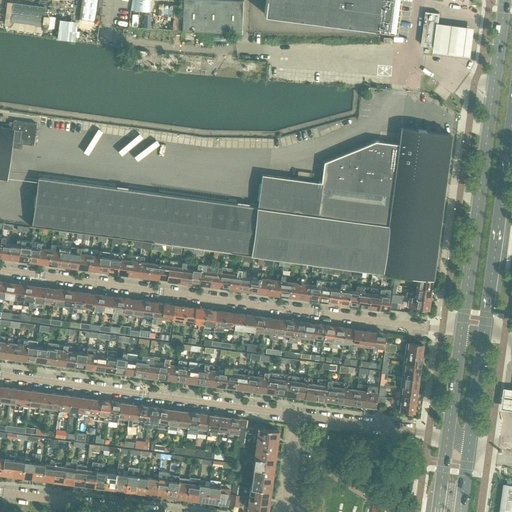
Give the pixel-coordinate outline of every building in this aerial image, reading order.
[(94,24),(99,25),(102,0),(82,0),(80,19),(94,21),(94,24)] [(150,0),(133,0),(133,10),(150,11),(150,0)] [(182,0),(182,31),(241,33),(242,1),(225,0),(182,0)] [(265,0),(264,14),(395,31),(399,0),(265,0)] [(13,3),(12,11),(14,12),(42,15),(43,16),(44,16),(45,7),(20,4),(13,3)] [(421,45),(423,45),(423,44),(434,46),(434,47),(435,47),(435,45),(434,45),(438,15),(439,15),(440,13),(438,13),(438,14),(427,12),(425,12),(421,45)] [(11,13),(10,22),(18,23),(35,25),(40,26),(42,17),(35,17),(31,16),(11,13)] [(450,26),(438,25),(434,53),(447,55),(471,58),(474,29),(450,26)] [(185,42),(197,42),(196,31),(185,31),(185,42)] [(6,122),(6,124),(0,123),(0,177),(5,178),(7,147),(8,141),(9,141),(8,146),(19,148),(19,143),(31,144),(34,123),(11,120),(11,122),(6,122)] [(398,274),(412,276),(432,279),(444,187),(451,135),(401,128),(399,144),(375,141),(324,162),(321,182),(262,175),(257,207),(38,178),(32,225),(212,249),(251,254),(394,274),(398,274)] [(0,257),(8,258),(9,244),(4,243),(5,238),(0,237),(0,257)] [(8,258),(18,260),(20,240),(16,239),(16,245),(9,244),(8,258)] [(18,260),(28,261),(31,241),(25,240),(25,241),(20,240),(18,260)] [(28,261),(38,262),(40,243),(36,242),(35,248),(30,247),(31,241),(28,261)] [(38,262),(48,264),(49,250),(44,249),(44,243),(40,243),(38,262)] [(48,264),(57,265),(60,245),(56,245),(55,250),(49,250),(48,264)] [(57,265),(68,266),(69,252),(70,247),(60,245),(57,265)] [(68,266),(77,268),(80,248),(70,247),(69,252),(68,266)] [(77,268),(87,269),(89,255),(83,254),(84,249),(80,248),(77,268)] [(87,269),(97,270),(100,251),(95,250),(95,256),(89,255),(87,269)] [(110,252),(104,251),(100,251),(97,270),(107,272),(110,252)] [(107,272),(117,273),(120,254),(110,252),(107,272)] [(117,273),(127,274),(129,260),(123,259),(124,254),(120,254),(117,273)] [(127,274),(137,276),(139,256),(136,256),(135,261),(129,260),(127,274)] [(137,276),(147,277),(149,263),(143,262),(144,257),(139,256),(137,276)] [(147,277),(157,278),(159,259),(155,258),(155,264),(149,263),(147,277)] [(157,278),(167,280),(169,266),(163,265),(164,260),(159,259),(157,278)] [(167,280),(178,281),(180,262),(175,261),(175,266),(169,266),(167,280)] [(178,281),(189,283),(191,263),(180,262),(178,281)] [(189,283),(199,284),(201,265),(191,263),(189,283)] [(199,284),(209,286),(210,271),(205,271),(206,265),(201,265),(199,284)] [(209,286),(219,287),(221,267),(217,267),(216,272),(210,271),(209,286)] [(219,287),(228,288),(231,269),(221,267),(219,287)] [(228,288),(238,290),(241,270),(231,269),(228,288)] [(238,290),(248,291),(250,276),(251,271),(245,270),(245,271),(241,270),(238,290)] [(248,291),(258,292),(261,273),(257,272),(256,277),(250,276),(248,291)] [(258,292),(268,294),(270,279),(264,278),(265,273),(261,273),(258,292)] [(268,294),(278,295),(281,275),(277,275),(276,280),(270,279),(268,294)] [(278,295),(288,296),(290,282),(284,281),(285,276),(281,275),(278,295)] [(417,282),(416,287),(430,289),(432,279),(412,276),(411,281),(417,282)] [(288,296),(298,298),(301,278),(296,278),(296,283),(290,282),(288,296)] [(298,298),(308,299),(310,285),(304,284),(305,279),(301,278),(298,298)] [(308,299),(318,300),(320,281),(316,280),(316,285),(310,285),(308,299)] [(318,300),(328,302),(330,287),(324,287),(324,281),(320,281),(318,300)] [(8,303),(12,303),(14,283),(4,282),(2,296),(9,297),(8,303)] [(328,302),(338,303),(340,284),(330,282),(330,287),(328,302)] [(17,298),(22,299),(24,285),(14,283),(12,303),(16,304),(17,298)] [(338,303),(347,304),(349,290),(349,285),(340,284),(338,303)] [(28,305),(32,306),(34,286),(24,285),(22,299),(28,300),(28,305)] [(41,307),(42,302),(44,287),(34,286),(32,306),(41,307)] [(347,304),(357,306),(360,286),(356,286),(355,291),(349,290),(347,304)] [(357,306),(367,307),(370,287),(360,286),(357,306)] [(48,308),(52,309),(54,289),(44,287),(42,302),(48,303),(48,308)] [(367,307),(377,308),(380,289),(370,287),(367,307)] [(406,296),(409,297),(429,299),(430,289),(416,287),(415,293),(406,292),(406,296)] [(56,304),(62,304),(64,290),(54,289),(52,309),(56,309),(56,304)] [(380,289),(377,308),(388,310),(390,290),(380,289)] [(68,311),(72,311),(74,292),(64,290),(62,304),(68,305),(68,311)] [(82,313),(82,307),(84,293),(74,292),(72,311),(82,313)] [(87,313),(91,314),(94,294),(84,293),(82,307),(88,308),(87,313)] [(96,309),(102,310),(104,296),(94,294),(91,314),(95,315),(96,309)] [(396,295),(392,294),(390,308),(396,309),(397,303),(401,303),(402,296),(399,295),(396,295)] [(107,316),(111,317),(114,297),(104,296),(102,310),(108,311),(107,316)] [(116,312),(122,313),(124,298),(114,297),(111,317),(115,317),(116,312)] [(429,299),(409,297),(408,306),(428,309),(429,299)] [(127,319),(131,319),(134,300),(124,298),(122,313),(128,313),(127,319)] [(136,314),(141,315),(143,301),(134,300),(131,319),(135,320),(136,314)] [(150,325),(150,322),(153,302),(143,301),(141,315),(147,316),(146,324),(150,325)] [(156,317),(161,318),(163,304),(153,302),(150,322),(155,323),(156,317)] [(166,324),(172,325),(175,305),(163,304),(161,318),(167,319),(166,324)] [(186,307),(175,305),(172,325),(173,325),(173,323),(183,325),(183,321),(184,321),(186,307)] [(189,327),(193,328),(195,308),(186,307),(184,321),(189,322),(189,327)] [(198,323),(203,324),(205,309),(195,308),(193,328),(197,328),(198,323)] [(202,329),(213,330),(215,311),(205,309),(203,324),(202,329)] [(222,332),(223,326),(225,312),(215,311),(213,330),(222,332)] [(228,333),(232,333),(235,313),(225,312),(223,326),(229,327),(228,333)] [(237,328),(243,329),(245,315),(235,313),(232,333),(236,334),(237,328)] [(248,335),(253,336),(255,316),(245,315),(243,329),(249,330),(248,335)] [(257,331),(263,332),(265,317),(255,316),(253,336),(256,336),(257,331)] [(265,317),(263,332),(263,337),(272,338),(275,319),(265,317)] [(277,333),(283,334),(285,320),(275,319),(272,338),(276,339),(277,333)] [(288,341),(292,341),(295,321),(285,320),(283,334),(288,335),(288,341)] [(297,336),(302,337),(304,323),(295,321),(292,341),(296,342),(297,336)] [(307,343),(311,344),(314,324),(304,323),(302,337),(308,338),(307,343)] [(316,339),(322,339),(324,325),(314,324),(311,344),(316,344),(316,339)] [(125,334),(129,335),(129,330),(130,327),(120,325),(120,327),(119,333),(125,334)] [(327,346),(331,346),(334,327),(324,325),(322,339),(328,340),(327,346)] [(331,346),(341,348),(343,328),(334,327),(331,346)] [(341,348),(351,349),(354,329),(343,328),(341,348)] [(356,344),(361,345),(363,331),(354,329),(351,349),(355,350),(356,344)] [(367,351),(371,352),(373,332),(363,331),(361,345),(368,346),(367,351)] [(373,332),(371,352),(375,352),(376,347),(382,348),(384,333),(373,332)] [(5,357),(15,358),(17,344),(11,343),(12,338),(7,337),(5,357)] [(15,358),(24,359),(27,340),(23,339),(17,339),(17,344),(15,358)] [(27,340),(24,359),(34,361),(36,347),(37,341),(31,340),(27,340)] [(385,340),(384,351),(388,352),(394,352),(395,345),(390,344),(391,341),(385,340)] [(166,350),(169,351),(170,343),(160,341),(160,347),(166,348),(166,350)] [(34,361),(44,362),(47,343),(43,342),(42,347),(36,347),(34,361)] [(406,342),(404,354),(421,356),(421,355),(422,354),(422,351),(422,349),(422,345),(406,342)] [(44,362),(55,364),(57,344),(47,343),(44,362)] [(55,364),(65,365),(67,345),(57,344),(55,364)] [(65,365),(75,366),(77,352),(70,351),(71,346),(67,345),(65,365)] [(75,366),(84,368),(87,348),(83,347),(82,353),(77,352),(75,366)] [(84,368),(94,369),(96,355),(97,349),(87,348),(84,368)] [(94,369),(104,370),(107,351),(97,349),(96,355),(94,369)] [(104,370),(114,372),(116,357),(110,357),(111,351),(107,351),(104,370)] [(114,372),(124,373),(126,353),(122,353),(122,358),(116,357),(114,372)] [(124,373),(134,374),(136,360),(130,359),(131,354),(126,353),(124,373)] [(404,354),(403,364),(419,367),(420,362),(421,361),(422,358),(421,357),(421,356),(404,354)] [(134,374),(145,376),(147,356),(142,356),(141,361),(136,360),(134,374)] [(145,376),(156,377),(158,363),(152,362),(153,357),(147,356),(145,376)] [(156,377),(166,379),(168,359),(164,359),(164,364),(158,363),(156,377)] [(166,379),(176,380),(177,366),(172,365),(172,360),(168,359),(166,379)] [(176,380),(186,381),(188,362),(178,360),(177,366),(176,380)] [(186,381),(196,383),(198,369),(192,368),(192,362),(188,362),(186,381)] [(196,383),(206,384),(208,365),(204,364),(203,369),(198,369),(196,383)] [(403,364),(401,376),(418,378),(418,377),(419,376),(420,373),(419,372),(419,367),(403,364)] [(206,384),(216,385),(218,371),(211,370),(212,365),(208,365),(206,384)] [(216,385),(226,387),(228,367),(224,366),(223,372),(218,371),(216,385)] [(226,387),(235,388),(237,374),(231,373),(232,368),(228,367),(226,387)] [(245,389),(248,370),(238,368),(237,374),(235,388),(245,389)] [(245,389),(255,391),(257,376),(251,376),(252,370),(248,370),(245,389)] [(255,391),(265,392),(268,372),(263,372),(263,377),(257,376),(255,391)] [(265,392),(275,393),(278,374),(268,372),(265,392)] [(275,393),(285,395),(287,375),(278,374),(275,393)] [(285,395),(295,396),(297,382),(291,381),(291,376),(287,375),(285,395)] [(401,376),(400,387),(416,389),(417,384),(418,384),(419,380),(418,379),(418,378),(401,376)] [(295,396),(304,397),(307,378),(303,377),(302,382),(297,382),(295,396)] [(304,397),(314,399),(316,384),(310,384),(311,378),(307,378),(304,397)] [(314,399),(324,400),(327,380),(323,380),(322,385),(316,384),(314,399)] [(324,400),(334,401),(337,382),(327,380),(324,400)] [(334,401),(343,403),(346,383),(337,382),(334,401)] [(343,403),(354,404),(356,390),(350,389),(351,383),(346,383),(343,403)] [(356,384),(356,390),(354,404),(364,405),(366,386),(356,384)] [(366,386),(364,405),(374,407),(376,392),(377,387),(366,386)] [(511,387),(504,386),(501,407),(511,408),(511,387)] [(3,401),(8,402),(10,388),(0,387),(0,389),(0,406),(2,407),(3,401)] [(400,387),(398,398),(415,400),(415,399),(416,398),(417,395),(416,394),(416,389),(400,387)] [(14,408),(18,409),(20,389),(10,388),(8,402),(14,403),(14,408)] [(23,404),(29,405),(30,391),(20,389),(18,409),(22,410),(23,404)] [(34,411),(38,412),(41,392),(30,391),(29,405),(34,406),(34,411)] [(47,413),(48,408),(50,393),(41,392),(38,412),(42,412),(47,413)] [(47,413),(57,414),(60,395),(50,393),(48,408),(47,413)] [(63,410),(68,410),(70,396),(60,395),(57,414),(62,415),(63,410)] [(385,396),(384,396),(378,395),(376,407),(384,408),(385,396)] [(67,416),(77,417),(80,397),(70,396),(68,410),(67,416)] [(82,412),(88,413),(90,399),(80,397),(77,417),(82,418),(82,412)] [(415,400),(398,398),(397,405),(395,405),(394,409),(413,412),(414,407),(415,406),(416,403),(415,401),(415,400)] [(93,419),(98,420),(100,400),(90,399),(88,413),(94,414),(93,419)] [(103,421),(107,421),(110,401),(100,400),(98,420),(103,421)] [(107,421),(117,422),(120,403),(110,401),(107,421)] [(120,403),(117,422),(127,424),(129,404),(120,403)] [(132,419),(137,420),(139,405),(129,404),(127,424),(131,424),(132,419)] [(143,426),(146,426),(149,407),(139,405),(137,420),(143,420),(143,426)] [(146,426),(157,428),(157,422),(159,408),(149,407),(146,426)] [(157,428),(166,429),(169,409),(159,408),(157,422),(157,428)] [(177,431),(177,425),(179,411),(169,409),(166,429),(177,431)] [(182,431),(187,432),(189,412),(179,411),(177,425),(183,426),(182,431)] [(187,432),(196,433),(199,413),(189,412),(187,432)] [(196,433),(206,434),(208,415),(199,413),(196,433)] [(216,436),(217,430),(219,416),(208,415),(206,434),(216,436)] [(222,437),(226,437),(228,417),(219,416),(217,430),(223,431),(222,437)] [(228,417),(226,437),(236,439),(239,419),(228,417)] [(255,448),(257,448),(275,450),(278,430),(260,428),(259,433),(257,433),(255,448)] [(56,430),(55,432),(55,437),(65,438),(65,433),(66,431),(56,430)] [(76,440),(84,441),(85,434),(76,433),(76,440)] [(134,447),(144,449),(145,441),(135,440),(134,447)] [(98,452),(99,450),(99,445),(89,444),(88,451),(98,452)] [(255,462),(255,468),(272,470),(275,450),(257,448),(257,453),(254,453),(253,462),(255,462)] [(194,456),(203,457),(204,452),(204,450),(195,449),(195,450),(194,456)] [(35,479),(43,480),(45,464),(39,463),(41,454),(40,454),(36,454),(35,454),(35,458),(32,479),(35,479)] [(9,476),(12,476),(14,456),(9,455),(8,459),(4,458),(1,475),(9,476)] [(14,476),(22,477),(25,457),(14,456),(12,476),(14,477),(14,476)] [(29,479),(32,479),(35,458),(30,458),(25,457),(22,477),(29,478),(29,479)] [(73,485),(76,464),(77,459),(71,458),(70,467),(65,467),(63,483),(70,484),(73,485)] [(50,481),(53,482),(55,461),(50,460),(50,465),(45,464),(43,480),(50,481)] [(55,482),(63,483),(65,467),(60,466),(61,462),(55,461),(53,482),(55,482)] [(91,487),(94,487),(97,462),(92,462),(90,470),(86,469),(84,486),(91,487)] [(97,487),(104,488),(106,472),(101,471),(102,463),(97,462),(94,487),(97,488),(97,487)] [(117,490),(125,491),(127,475),(121,474),(123,464),(118,463),(117,468),(114,490),(117,490)] [(76,485),(84,486),(86,469),(86,465),(76,464),(73,485),(76,485)] [(114,490),(117,468),(107,467),(106,472),(104,488),(112,489),(112,490),(114,490)] [(159,468),(158,475),(155,495),(158,496),(165,497),(168,480),(163,480),(164,469),(159,468)] [(253,482),(252,487),(270,490),(272,470),(255,468),(254,473),(252,473),(250,482),(253,482)] [(132,492),(135,493),(138,472),(132,471),(132,475),(127,475),(125,491),(132,492)] [(138,493),(145,494),(147,477),(142,477),(143,473),(138,472),(135,493),(138,493)] [(152,495),(155,495),(158,475),(153,474),(152,478),(147,477),(145,494),(152,495)] [(194,501),(196,501),(199,480),(200,476),(194,476),(193,484),(188,483),(186,500),(189,500),(194,500),(194,501)] [(173,498),(176,498),(179,478),(173,477),(173,481),(168,480),(165,497),(173,498)] [(183,499),(186,500),(188,483),(189,479),(179,478),(176,498),(179,499),(179,498),(183,499)] [(199,501),(206,502),(209,486),(209,482),(199,480),(196,501),(199,501)] [(214,503),(217,504),(219,483),(214,483),(214,486),(209,486),(206,502),(214,503)] [(219,483),(217,504),(220,504),(228,505),(230,485),(219,483)] [(232,485),(230,505),(238,506),(239,495),(236,495),(238,486),(232,485)] [(250,487),(248,501),(245,501),(244,507),(267,510),(270,490),(252,487),(250,487)] [(395,511),(396,505),(377,502),(373,502),(372,508),(371,511),(395,511)]
